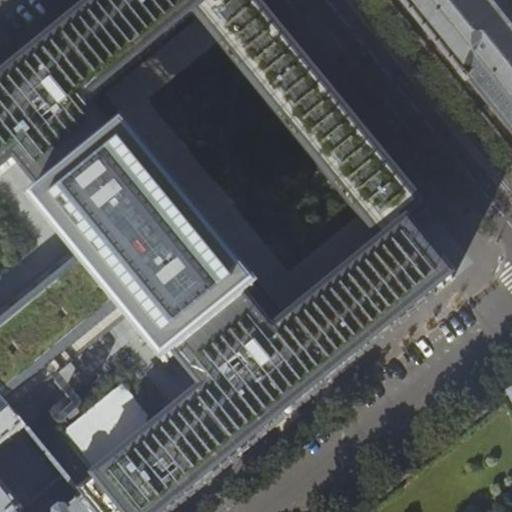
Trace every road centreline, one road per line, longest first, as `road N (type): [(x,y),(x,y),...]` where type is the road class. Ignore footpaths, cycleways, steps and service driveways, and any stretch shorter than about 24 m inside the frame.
road 1 (residential): [(263,511),(511,301)]
road 2 (primary): [(511,232),(326,0)]
